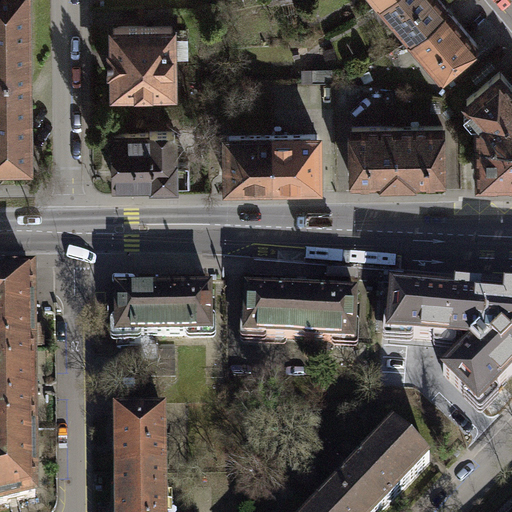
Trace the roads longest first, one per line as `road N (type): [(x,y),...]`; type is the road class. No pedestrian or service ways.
road 1 (primary): [(73,230),(511,234)]
road 2 (residential): [(73,230),(77,511)]
road 3 (residential): [(70,0),(73,230)]
